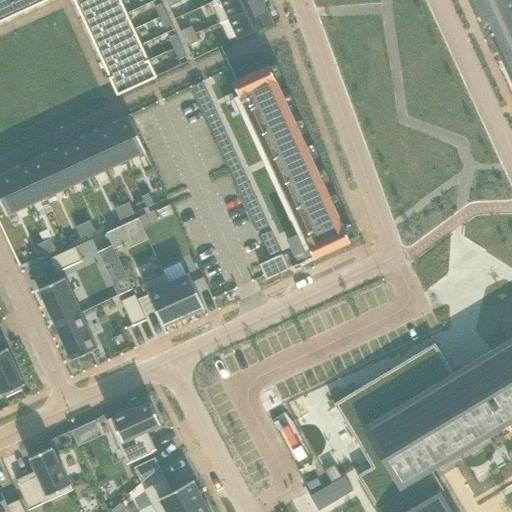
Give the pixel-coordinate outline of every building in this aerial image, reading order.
[(17,0),(0,0),(0,2),(7,18),(23,11),(17,0)] [(36,0),(17,0),(23,11),(38,4),(36,0)] [(74,0),(81,15),(113,0),(74,0)] [(120,0),(113,0),(81,15),(88,31),(126,13),(120,0)] [(260,0),(215,0),(211,2),(220,22),(262,3),(260,0)] [(408,0),(398,3),(405,25),(424,19),(417,0),(408,0)] [(473,0),(485,24),(485,25),(511,12),(511,7),(508,0),(473,0)] [(161,3),(154,6),(159,17),(166,14),(161,3)] [(262,3),(220,22),(229,18),(238,38),(271,23),(262,3)] [(511,12),(485,25),(487,30),(501,60),(511,55),(511,12)] [(126,13),(88,31),(95,46),(134,29),(126,13)] [(166,14),(159,17),(164,28),(171,25),(166,14)] [(191,26),(180,31),(184,39),(195,34),(191,26)] [(134,29),(95,46),(103,62),(141,44),(134,29)] [(175,34),(168,38),(173,48),(180,45),(175,34)] [(195,34),(184,39),(187,46),(198,41),(195,34)] [(141,44),(103,62),(109,77),(109,78),(148,60),(148,59),(141,44)] [(180,45),(173,48),(178,59),(185,56),(180,45)] [(511,55),(501,60),(511,83),(511,55)] [(148,60),(109,78),(117,94),(156,76),(148,60)] [(269,65),(232,82),(239,96),(239,95),(307,243),(307,244),(313,258),(350,241),(343,227),(275,79),(269,65)] [(129,116),(109,126),(125,161),(145,151),(129,116)] [(109,126),(89,135),(105,170),(125,161),(109,126)] [(89,135),(69,144),(85,179),(105,170),(89,135)] [(69,144),(50,153),(66,188),(85,179),(69,144)] [(393,154),(399,180),(423,174),(417,148),(393,154)] [(50,153),(30,162),(46,197),(66,188),(50,153)] [(30,162),(11,171),(27,206),(46,197),(30,162)] [(11,171),(0,175),(0,202),(6,215),(27,206),(11,171)] [(148,193),(141,196),(146,207),(153,204),(148,193)] [(129,202),(121,205),(126,216),(134,213),(129,202)] [(121,205),(114,209),(119,220),(126,216),(121,205)] [(145,214),(137,217),(138,218),(142,228),(150,225),(145,214)] [(138,218),(130,221),(135,232),(142,229),(142,228),(138,218)] [(89,220),(82,223),(87,234),(94,231),(89,220)] [(82,223),(75,227),(80,238),(87,234),(82,223)] [(50,238),(43,241),(48,252),(55,249),(50,238)] [(43,241),(36,245),(41,256),(48,252),(43,241)] [(75,247),(50,258),(56,272),(81,260),(75,247)] [(281,254),(259,264),(266,279),(288,269),(283,258),(281,254)] [(164,273),(163,274),(183,317),(202,309),(203,309),(204,309),(188,272),(186,273),(186,274),(168,282),(164,273)] [(163,274),(143,283),(163,328),(165,327),(164,326),(183,317),(163,274)] [(64,277),(38,289),(54,324),(81,312),(64,277)] [(135,294),(121,301),(132,326),(146,319),(135,294)] [(81,312),(54,324),(71,360),(97,348),(81,312)] [(511,511),(511,337),(449,375),(431,346),(331,406),(368,469),(354,478),(374,511),(511,511)] [(0,392),(0,393),(0,395),(5,393),(6,396),(21,389),(20,386),(24,384),(24,382),(23,383),(7,349),(8,348),(7,347),(0,350),(0,392)] [(133,407),(106,420),(126,464),(152,452),(152,451),(143,432),(147,430),(160,424),(150,401),(134,409),(133,407)] [(36,475),(17,484),(29,509),(73,489),(60,462),(59,463),(51,447),(28,457),(36,475)] [(145,462),(134,467),(141,482),(151,474),(145,462)] [(318,510),(352,490),(343,475),(309,495),(318,510)] [(164,478),(143,490),(155,511),(179,511),(203,500),(192,480),(171,491),(164,478)] [(0,490),(0,511),(24,511),(19,499),(7,505),(0,490)] [(209,511),(203,500),(179,511),(209,511)] [(120,502),(111,510),(112,511),(121,511),(125,508),(120,502)]
